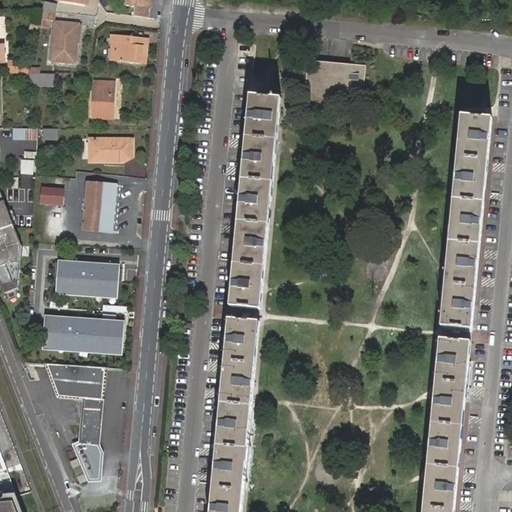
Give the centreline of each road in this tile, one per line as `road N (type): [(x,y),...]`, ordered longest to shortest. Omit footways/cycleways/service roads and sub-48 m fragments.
road 1 (residential): [(238,18),(190,511)]
road 2 (tertiary): [(140,458),(182,0)]
road 3 (residential): [(238,18),(511,50)]
road 4 (residential): [(488,475),(511,208)]
road 5 (residential): [(69,511),(0,332)]
